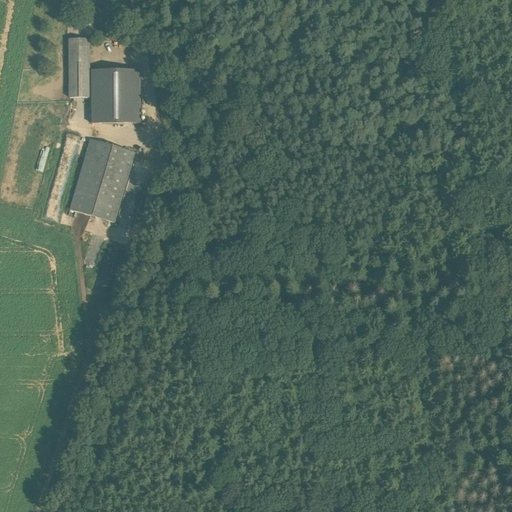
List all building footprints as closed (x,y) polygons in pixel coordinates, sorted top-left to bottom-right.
[(109,15),(107,0),(80,5),(83,25),(100,22),(99,17),(109,15)] [(89,41),(70,41),(70,99),(89,99),(89,41)] [(140,72),(92,72),(92,125),(140,124),(140,72)] [(136,154),(90,140),(70,210),(115,224),(136,154)] [(109,300),(112,273),(97,271),(94,298),(109,300)]
